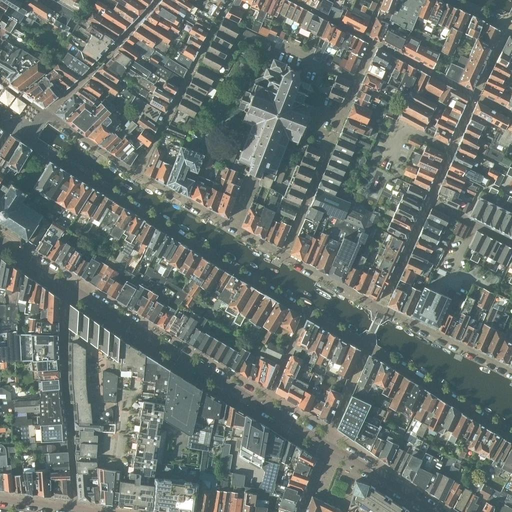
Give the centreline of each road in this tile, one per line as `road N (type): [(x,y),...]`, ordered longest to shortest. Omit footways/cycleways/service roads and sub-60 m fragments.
road 1 (residential): [(11,127),(304,313)]
road 2 (residential): [(265,407),(66,284)]
road 3 (residential): [(66,284),(75,507)]
road 4 (residential): [(283,256),(363,66)]
road 5 (residential): [(137,175),(230,0)]
road 6 (residential): [(367,348),(511,437)]
road 7 (residential): [(283,256),(137,175)]
road 8 (residential): [(137,175),(45,114),(11,127)]
road 9 (residential): [(511,374),(381,310)]
road 10 (residential): [(432,511),(325,444)]
